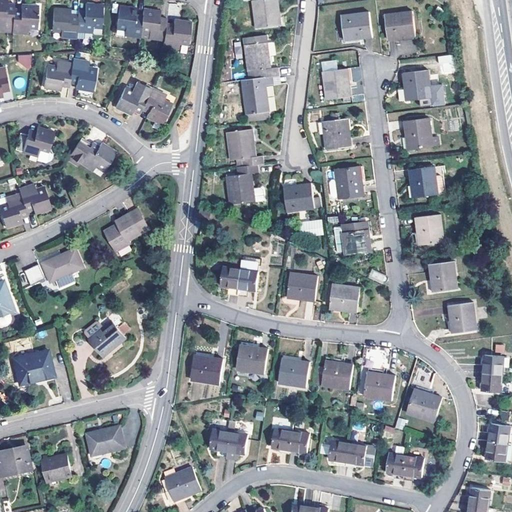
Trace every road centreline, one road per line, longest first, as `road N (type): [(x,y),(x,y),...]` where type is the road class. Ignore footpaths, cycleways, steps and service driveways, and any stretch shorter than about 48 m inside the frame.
road 1 (residential): [(437,508),(267,472),(241,480),(203,511)]
road 2 (residential): [(376,100),(398,340)]
road 3 (residential): [(398,340),(246,320),(178,294)]
road 4 (residential): [(437,508),(458,466),(466,415),(437,359),(398,340)]
road 5 (residential): [(0,253),(49,234),(153,166)]
road 6 (secondary): [(486,0),(511,173)]
road 7 (residential): [(153,166),(103,121),(76,111),(45,107),(0,117)]
road 8 (residential): [(0,430),(165,398)]
road 9 (unclassified): [(194,163),(214,0)]
road 10 (residential): [(297,157),(309,0)]
road 11 (unclassified): [(178,294),(194,163)]
road 12 (unclassified): [(126,511),(165,398)]
